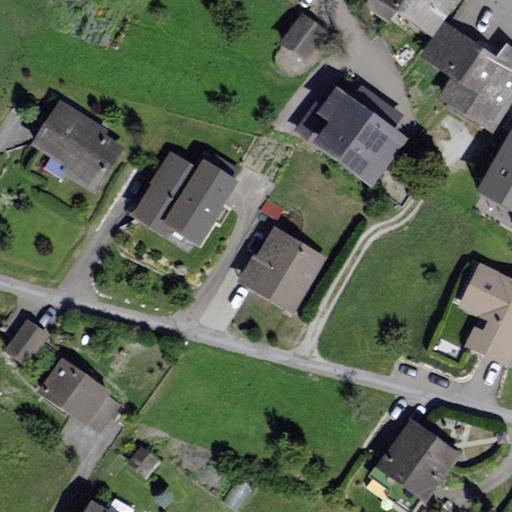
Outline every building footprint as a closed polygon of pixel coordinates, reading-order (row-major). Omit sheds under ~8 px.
[(375,0),(434,37),(445,23),(459,0),(375,0)] [(330,27),(305,10),(282,44),(306,61),(330,27)] [(496,58),(445,23),(434,37),(419,57),(450,81),(437,100),(493,136),(511,101),(511,48),(506,45),(496,58)] [(324,113),(312,105),(291,134),(378,193),(414,140),(399,130),(408,117),(362,85),(354,97),(341,87),(324,113)] [(131,147),(59,101),(25,153),(97,199),(131,147)] [(511,143),(488,187),(511,200),(511,143)] [(201,173),(169,153),(130,217),(199,259),(250,177),(212,155),(201,173)] [(329,261),(273,229),(240,286),(297,318),(329,261)] [(511,367),(511,280),(481,266),(460,309),(483,320),(468,349),(511,369),(511,367)] [(52,338),(29,321),(4,355),(27,372),(52,338)] [(123,401),(63,360),(39,396),(98,437),(123,401)] [(467,458),(413,421),(380,470),(433,507),(467,458)]
